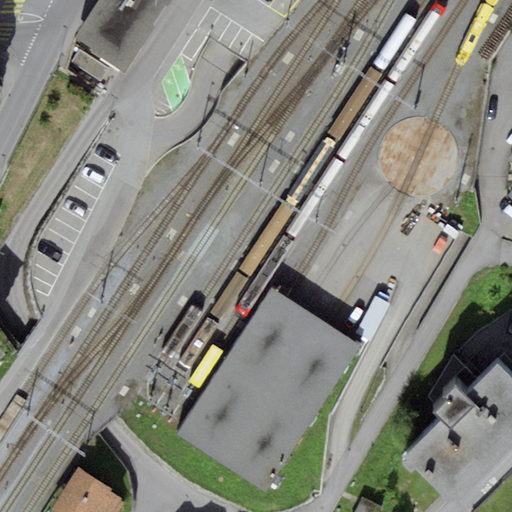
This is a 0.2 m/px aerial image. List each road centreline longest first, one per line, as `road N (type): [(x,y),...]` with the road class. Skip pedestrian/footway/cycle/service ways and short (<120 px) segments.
road 1 (residential): [(164,487),(117,442),(20,320),(10,280),(25,226),(95,117),(146,68)]
road 2 (residential): [(0,395),(121,188),(146,68)]
road 3 (residential): [(479,261),(321,511)]
road 4 (secondary): [(0,150),(60,22)]
